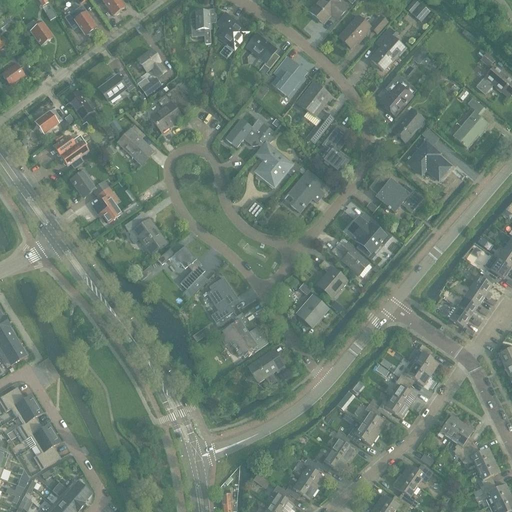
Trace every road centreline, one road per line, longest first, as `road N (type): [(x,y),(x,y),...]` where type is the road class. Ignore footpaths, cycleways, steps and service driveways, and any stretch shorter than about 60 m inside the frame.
road 1 (residential): [(263,296),(187,220),(167,174),(173,158),(194,149),(211,157),(226,206),(248,233),(298,249)]
road 2 (residential): [(298,249),(363,166),(359,108),(299,43),(235,0)]
road 3 (tertiary): [(196,456),(167,385),(61,236)]
road 4 (tertiary): [(52,244),(139,357),(186,460)]
road 5 (residential): [(329,511),(406,448),(471,361)]
road 6 (residential): [(0,120),(160,0)]
road 7 (residential): [(0,388),(27,371),(102,495),(90,511)]
road 8 (unclassified): [(390,306),(511,167)]
road 9 (unclassified): [(328,380),(268,429),(196,456)]
